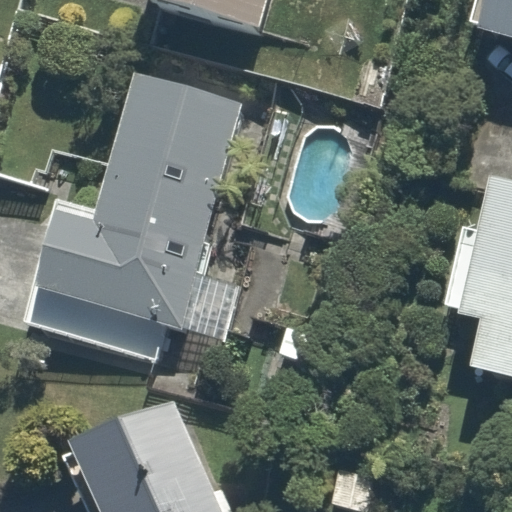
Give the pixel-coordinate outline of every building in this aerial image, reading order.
[(165,0),(163,8),(311,44),(316,26),(366,38),(374,0),(165,0)] [(511,0),(487,0),(481,29),(500,34),(498,40),(511,43),(511,0)] [(250,102),(149,77),(111,227),(78,219),(55,309),(42,306),(35,331),(161,363),(168,334),(227,349),(242,288),(205,279),(250,102)] [(511,383),(511,196),(504,232),(468,224),(447,319),(503,331),(492,379),(511,383)] [(241,511),(193,405),(93,452),(115,506),(105,510),(105,511),(241,511)]
